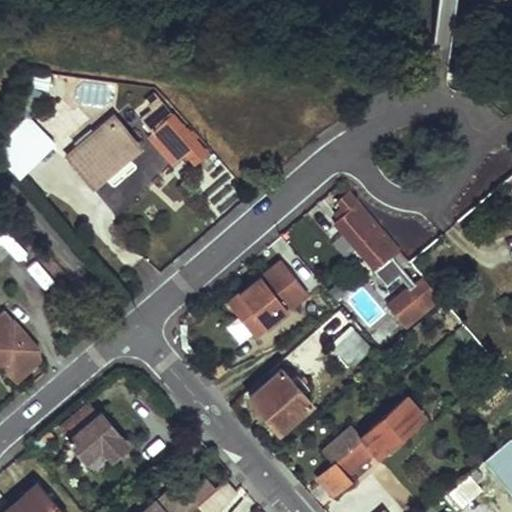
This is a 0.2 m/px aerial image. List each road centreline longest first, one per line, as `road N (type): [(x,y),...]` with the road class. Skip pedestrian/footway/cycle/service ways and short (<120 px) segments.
road 1 (residential): [(134,328),(344,147)]
road 2 (residential): [(297,511),(134,328)]
road 3 (residential): [(0,442),(134,328)]
road 4 (residential): [(469,143),(462,166),(431,196),(412,201),(379,187),(344,147)]
road 5 (residential): [(344,147),(435,101),(457,118),(469,143)]
